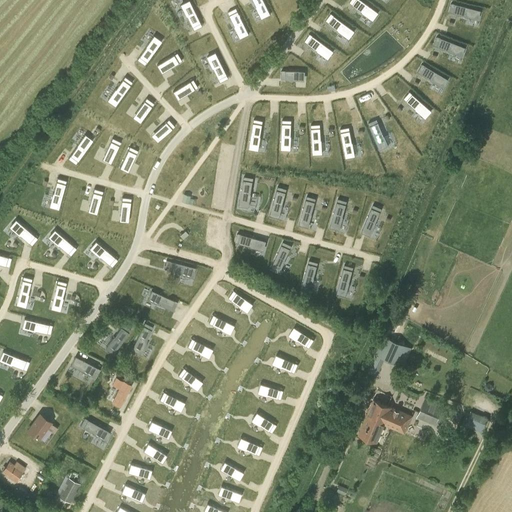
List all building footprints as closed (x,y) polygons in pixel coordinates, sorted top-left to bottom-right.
[(188,0),(180,4),(186,16),(187,16),(192,26),(194,30),(202,26),(200,22),(188,0)] [(253,0),(256,6),(261,17),(270,13),(263,0),(253,0)] [(350,0),(349,2),(352,4),(362,11),(361,12),(372,19),(378,11),(361,0),(350,0)] [(452,3),(449,12),(453,13),(464,16),(477,19),(479,10),(455,4),(452,3)] [(236,7),(228,12),(229,15),(235,26),(234,26),(240,37),(249,33),(238,11),(236,7)] [(331,13),(325,21),(328,23),(338,30),(337,30),(348,38),(354,30),(333,15),(331,13)] [(309,34),(304,41),(307,43),(317,50),(316,51),(327,58),(333,50),(312,36),(309,34)] [(139,57),(137,60),(144,65),(147,62),(161,42),(154,36),(146,47),(139,57)] [(437,36),(434,45),(437,46),(448,50),(448,51),(460,56),(464,46),(440,37),(437,36)] [(215,52),(206,57),(212,68),(213,68),(218,79),(219,82),(228,78),(226,75),(215,52)] [(174,54),(161,62),(165,70),(178,62),(182,60),(177,53),(174,54)] [(422,64),(418,72),(421,74),(431,80),(442,87),(447,78),(425,66),(422,64)] [(281,70),(281,79),(285,80),(300,80),(300,71),(285,70),(281,70)] [(115,89),(108,99),(116,105),(130,85),(132,82),(125,76),(123,79),(116,89),(115,89)] [(189,81),(176,89),(181,97),(194,89),(198,87),(193,79),(189,81)] [(409,91),(403,98),(406,101),(415,109),(424,118),(431,110),(412,94),(409,91)] [(144,101),(135,113),(143,118),(152,106),(154,103),(146,98),(144,101)] [(166,122),(154,132),(161,139),(172,129),(175,126),(169,119),(166,122)] [(253,122),(249,147),(259,149),(261,136),(260,136),(262,124),(263,121),(254,119),(253,122)] [(282,123),(281,148),(291,148),(291,135),(291,123),(291,120),(282,119),(282,123)] [(377,119),(368,123),(369,126),(379,149),(388,145),(384,136),(378,122),(377,119)] [(320,124),(311,124),(311,128),(313,153),(322,152),(321,139),(320,127),(320,124)] [(349,127),(340,128),(341,132),(346,156),(355,155),(353,142),(352,142),(350,130),(349,127)] [(70,156),(68,159),(75,164),(77,161),(92,141),(84,135),(76,146),(77,147),(70,156)] [(111,141),(104,155),(112,159),(119,145),(121,142),(112,138),(111,141)] [(128,150),(121,164),(130,168),(136,154),(138,151),(130,147),(128,150)] [(243,180),(239,204),(249,206),(251,193),(250,193),(253,181),(253,178),(244,176),(243,180)] [(52,193),(49,206),(59,209),(65,184),(66,181),(57,179),(56,182),(53,194),(52,193)] [(277,190),(270,214),(279,216),(283,204),(282,204),(286,192),(287,189),(278,186),(277,190)] [(93,192),(89,207),(98,209),(102,195),(103,191),(94,188),(93,192)] [(306,199),(299,223),(309,226),(312,214),(315,202),(316,199),(307,196),(306,199)] [(121,201),(119,216),(129,217),(131,202),(131,199),(122,197),(121,201)] [(337,202),(330,226),(339,229),(343,217),(342,216),(346,205),(347,201),(338,199),(337,202)] [(371,208),(362,231),(371,235),(376,223),(375,223),(380,212),(381,208),(373,205),(371,208)] [(15,220),(9,227),(19,236),(19,235),(31,246),(37,239),(15,220)] [(54,230),(48,238),(58,246),(70,256),(76,249),(54,230)] [(237,233),(235,242),(238,243),(250,246),(250,247),(262,250),(265,241),(241,234),(237,233)] [(281,245),(271,267),(280,272),(285,260),(290,249),(291,246),(283,242),(281,245)] [(97,243),(90,250),(100,259),(101,258),(113,268),(119,262),(97,243)] [(0,254),(0,263),(10,267),(12,258),(0,254)] [(167,260),(164,269),(177,272),(177,273),(190,276),(192,267),(167,260)] [(308,263),(301,287),(311,290),(314,278),(317,266),(318,263),(309,260),(308,263)] [(343,268),(337,292),(346,295),(350,282),(349,282),(352,270),(353,267),(344,265),(343,268)] [(146,270),(137,284),(149,292),(158,279),(146,270)] [(22,277),(15,305),(24,307),(27,294),(31,279),(22,277)] [(177,292),(188,296),(190,290),(195,293),(199,285),(183,278),(177,292)] [(57,281),(49,309),(59,311),(62,298),(61,298),(65,283),(57,281)] [(152,290),(148,299),(174,311),(178,302),(152,290)] [(247,312),(253,304),(233,290),(228,297),(239,305),(239,306),(247,312)] [(230,334),(234,325),(212,315),(209,323),(221,329),(220,329),(230,334)] [(27,319),(25,329),(38,332),(38,331),(53,335),(55,326),(27,319)] [(145,323),(133,346),(142,351),(148,339),(154,327),(145,323)] [(114,335),(107,346),(115,351),(130,330),(123,325),(115,336),(114,335)] [(314,340),(293,327),(288,335),(297,340),(309,347),(314,340)] [(411,348),(409,347),(383,336),(367,372),(376,376),(377,376),(385,358),(402,365),(404,366),(411,348)] [(208,357),(213,348),(191,338),(187,346),(200,352),(199,353),(208,357)] [(8,352),(4,361),(16,366),(31,372),(34,364),(8,352)] [(298,364),(276,354),(272,363),(281,367),(282,367),(294,372),(298,364)] [(75,356),(71,365),(99,380),(104,371),(75,356)] [(197,390),(202,382),(183,368),(178,375),(189,383),(188,383),(197,390)] [(123,381),(120,388),(112,402),(120,406),(131,385),(123,381)] [(283,390),(260,383),(257,392),(267,395),(267,394),(280,398),(283,390)] [(180,411),(185,402),(163,391),(159,399),(171,405),(171,406),(180,411)] [(425,398),(417,417),(442,427),(450,407),(425,398)] [(385,424),(405,433),(412,416),(373,399),(359,434),(377,442),(385,424)] [(276,424),(256,411),(250,419),(259,425),(260,425),(271,432),(276,424)] [(470,411),(464,425),(482,432),(488,419),(470,411)] [(40,414),(28,430),(39,438),(51,422),(40,414)] [(84,417),(80,425),(91,432),(91,433),(102,439),(107,430),(84,417)] [(171,429),(151,420),(147,428),(167,437),(171,429)] [(262,446),(240,436),(236,445),(246,450),(246,449),(258,454),(262,446)] [(166,454),(147,442),(142,450),(161,462),(166,454)] [(244,473),(223,461),(219,468),(239,480),(244,473)] [(3,473),(16,482),(23,472),(25,468),(16,462),(14,465),(10,462),(3,473)] [(151,469),(130,463),(127,471),(149,478),(151,469)] [(77,476),(71,473),(68,477),(58,496),(70,502),(79,483),(75,481),(77,476)] [(142,501),(146,493),(124,483),(120,491),(142,501)] [(220,485),(217,494),(238,501),(241,493),(220,485)] [(28,494),(16,487),(10,496),(22,503),(28,494)] [(225,511),(205,503),(202,510),(205,511),(225,511)]
